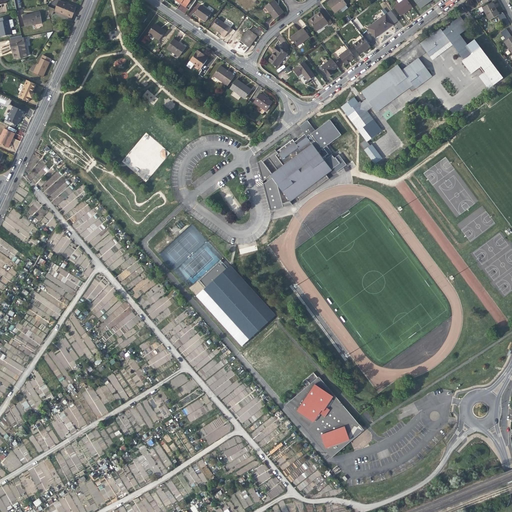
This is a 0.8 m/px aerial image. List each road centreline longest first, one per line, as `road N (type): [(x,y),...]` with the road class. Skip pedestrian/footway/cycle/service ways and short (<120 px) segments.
road 1 (residential): [(6,185),(88,0)]
road 2 (residential): [(450,0),(305,110)]
road 3 (unclassified): [(186,197),(225,229),(250,229),(256,204),(240,157)]
